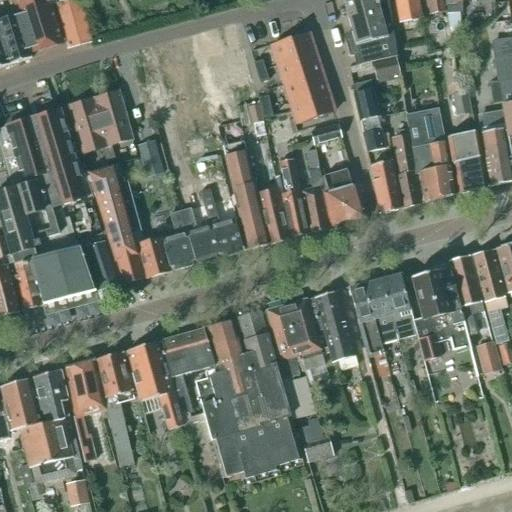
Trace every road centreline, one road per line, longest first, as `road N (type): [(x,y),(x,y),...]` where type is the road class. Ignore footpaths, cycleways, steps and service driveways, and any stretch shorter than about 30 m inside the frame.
road 1 (residential): [(380,246),(0,354)]
road 2 (residential): [(294,0),(0,83)]
road 3 (residential): [(380,246),(314,0)]
road 4 (residential): [(511,213),(380,246)]
